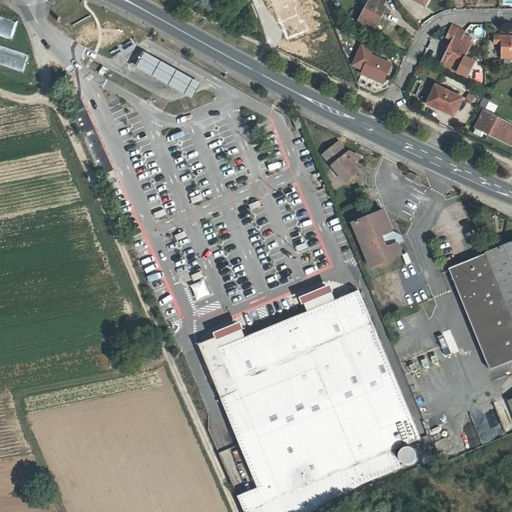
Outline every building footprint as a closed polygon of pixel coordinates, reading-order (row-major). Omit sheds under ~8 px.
[(370,0),(359,22),(374,31),(387,7),(384,5),(386,0),(370,0)] [(0,13),(0,32),(14,37),(19,19),(0,13)] [(469,43),(463,40),(462,39),(466,31),(453,24),(447,36),(452,39),(441,62),(467,76),(475,61),(466,56),(471,44),(469,43)] [(348,30),(341,32),(343,38),(350,36),(348,30)] [(506,59),(507,64),(511,63),(511,36),(493,39),(493,47),(501,45),(503,60),(506,59)] [(28,52),(0,43),(0,62),(23,70),(28,52)] [(370,55),(372,51),(361,46),(352,65),(363,70),(370,55)] [(190,101),(199,86),(142,54),(133,69),(190,101)] [(363,70),(362,72),(384,81),(391,64),(370,55),(363,70)] [(42,72),(38,61),(30,63),(34,75),(42,72)] [(436,84),(428,101),(454,114),(463,97),(436,84)] [(485,97),(482,104),(487,107),(491,100),(485,97)] [(475,132),(483,135),(485,130),(511,142),(511,126),(511,123),(484,110),(477,126),(475,132)] [(205,127),(220,122),(218,116),(203,122),(205,127)] [(294,130),(301,127),(296,117),(289,120),(294,130)] [(358,159),(345,151),(337,142),(323,154),(345,182),(358,173),(352,165),(358,159)] [(420,186),(418,178),(409,174),(407,179),(420,186)] [(166,187),(143,196),(145,202),(168,192),(166,187)] [(251,210),(261,206),(258,200),(248,204),(251,210)] [(395,233),(394,233),(383,210),(353,222),(371,265),(401,252),(397,242),(398,240),(395,233)] [(223,218),(200,227),(202,233),(225,223),(223,218)] [(308,242),(297,247),(299,252),(310,247),(308,242)] [(511,243),(486,254),(511,316),(511,243)] [(511,361),(511,316),(486,254),(451,268),(493,369),(511,361)] [(203,275),(192,280),(194,285),(205,280),(203,275)] [(332,292),(305,304),(310,314),(336,303),(332,292)] [(220,339),(201,347),(260,492),(268,511),(319,511),(361,488),(402,471),(394,452),(421,442),(361,293),(336,303),(310,314),(248,340),(225,350),(220,339)] [(243,330),(220,339),(225,350),(248,340),(243,330)] [(429,336),(420,341),(426,354),(408,364),(413,374),(441,360),(429,336)] [(408,449),(405,450),(404,451),(401,453),(400,456),(400,458),(400,460),(402,463),(402,464),(406,467),(408,467),(411,467),(413,466),(416,464),(417,461),(418,459),(418,456),(417,455),(415,452),(412,450),(410,449),(408,449)] [(268,511),(260,492),(239,501),(244,511),(268,511)]
